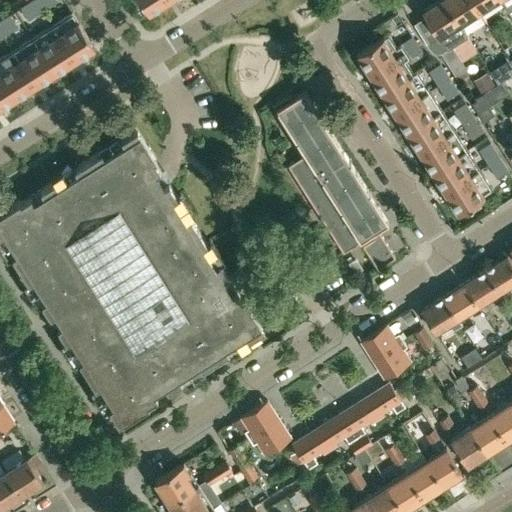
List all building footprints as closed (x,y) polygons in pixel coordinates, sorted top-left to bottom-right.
[(36,0),(31,0),(28,2),(36,14),(43,10),(36,0)] [(45,0),(36,0),(43,10),(49,6),(45,0)] [(140,0),(148,12),(166,0),(140,0)] [(466,67),(451,44),(465,35),(463,32),(443,0),(439,0),(423,11),(446,47),(439,51),(454,75),(466,67)] [(471,0),(443,0),(463,32),(478,23),(472,14),(478,10),(471,0)] [(471,0),(478,10),(493,0),(471,0)] [(511,0),(500,0),(507,12),(511,8),(511,0)] [(28,19),(36,14),(28,2),(21,7),(28,19)] [(60,20),(52,25),(74,59),(94,46),(78,21),(72,12),(60,20)] [(10,14),(3,18),(11,31),(18,26),(10,14)] [(3,18),(0,19),(0,30),(3,35),(11,31),(3,18)] [(479,26),(486,37),(494,32),(486,21),(479,26)] [(52,25),(32,37),(38,46),(54,72),(74,59),(52,25)] [(405,50),(418,42),(413,35),(401,43),(405,50)] [(357,52),(370,72),(395,56),(382,36),(357,52)] [(32,37),(13,50),(35,84),(54,72),(38,46),(32,37)] [(418,42),(405,50),(410,58),(422,50),(418,42)] [(13,50),(0,57),(0,73),(15,97),(35,84),(13,50)] [(407,76),(395,56),(370,72),(382,92),(407,76)] [(434,80),(447,72),(441,63),(428,71),(434,80)] [(466,67),(454,75),(458,80),(469,73),(466,67)] [(487,70),(473,79),(481,92),(495,83),(487,70)] [(440,90),(453,82),(447,72),(434,80),(440,90)] [(0,106),(15,97),(0,73),(0,106)] [(415,88),(407,76),(382,92),(395,112),(429,90),(424,82),(415,88)] [(453,82),(440,90),(446,99),(459,92),(453,82)] [(389,221),(305,90),(294,97),(291,92),(273,103),(305,154),(288,164),(343,251),(360,240),(377,266),(395,255),(378,228),(389,221)] [(434,97),(429,90),(395,112),(408,132),(433,116),(425,103),(434,97)] [(497,118),(486,100),(474,107),(486,125),(497,118)] [(459,120),(471,112),(465,102),(454,110),(459,120)] [(471,112),(459,120),(465,129),(477,121),(471,112)] [(440,128),(433,116),(408,132),(420,152),(455,130),(450,122),(440,128)] [(477,121),(465,129),(471,139),(484,131),(477,121)] [(7,207),(0,211),(0,233),(3,232),(16,252),(11,254),(28,281),(33,278),(45,298),(41,301),(50,314),(57,327),(66,340),(70,337),(83,357),(79,360),(96,387),(100,384),(113,404),(108,407),(117,420),(118,423),(137,411),(150,403),(148,400),(181,379),(178,375),(198,362),(201,366),(227,349),(225,345),(244,332),(247,337),(261,328),(263,327),(252,308),(243,295),(241,297),(236,290),(227,276),(219,262),(214,265),(205,250),(202,245),(206,242),(189,216),(185,218),(172,199),(176,196),(171,188),(158,166),(154,161),(157,159),(149,147),(137,128),(134,130),(121,138),(124,143),(104,155),(101,151),(74,168),(77,172),(57,185),(55,180),(21,201),(20,199),(7,207)] [(420,152),(433,172),(458,156),(450,143),(459,137),(455,130),(420,152)] [(465,167),(458,156),(433,172),(446,192),(480,170),(475,161),(465,167)] [(484,176),(480,170),(446,192),(458,211),(483,195),(475,182),(484,176)] [(511,282),(511,260),(507,254),(485,268),(504,298),(505,297),(511,292),(511,290),(508,285),(511,282)] [(478,304),(489,297),(494,303),(496,303),(499,305),(506,301),(505,297),(504,298),(485,268),(464,281),(478,304)] [(464,281),(442,295),(461,324),(465,330),(469,327),(466,322),(471,319),(466,312),(478,304),(464,281)] [(420,309),(434,331),(448,323),(452,330),(461,324),(442,295),(420,309)] [(400,314),(406,322),(414,317),(409,309),(400,314)] [(361,339),(373,358),(402,339),(398,333),(394,336),(386,323),(361,339)] [(414,332),(418,340),(428,333),(423,325),(414,332)] [(423,347),(433,341),(428,333),(418,340),(423,347)] [(373,358),(385,376),(410,360),(402,348),(406,345),(402,339),(373,358)] [(463,369),(474,360),(466,349),(454,358),(463,369)] [(454,379),(461,390),(469,386),(462,374),(454,379)] [(405,405),(400,398),(394,388),(390,381),(365,397),(378,417),(384,412),(382,409),(391,403),(396,411),(405,405)] [(402,383),(394,388),(400,398),(408,392),(402,383)] [(445,388),(452,400),(460,395),(453,383),(445,388)] [(477,384),(467,390),(473,398),(482,391),(477,384)] [(487,399),(482,391),(473,398),(478,407),(487,399)] [(365,397),(341,412),(356,436),(365,431),(360,423),(369,418),(371,421),(378,417),(365,397)] [(245,430),(249,437),(278,418),(266,400),(241,416),(249,428),(245,430)] [(511,405),(509,400),(489,413),(506,439),(511,435),(511,405)] [(0,426),(13,418),(3,401),(0,402),(0,426)] [(334,440),(343,434),(348,441),(356,436),(341,412),(317,427),(330,447),(336,443),(334,440)] [(489,413),(470,425),(487,451),(506,439),(489,413)] [(447,414),(438,420),(444,429),(453,423),(447,414)] [(265,452),(290,436),(278,418),(249,437),(253,443),(257,440),(265,452)] [(449,438),(466,464),(487,451),(470,425),(449,438)] [(292,443),(297,450),(303,459),(308,467),(317,461),(312,454),(321,448),(323,452),(330,447),(317,427),(292,443)] [(431,441),(437,451),(425,459),(441,484),(462,471),(434,427),(424,433),(430,442),(431,441)] [(372,443),(369,438),(366,433),(358,438),(364,448),(372,443)] [(350,443),(357,453),(364,448),(358,438),(350,443)] [(385,447),(390,456),(400,449),(394,441),(385,447)] [(228,449),(232,456),(233,457),(243,451),(238,443),(228,449)] [(405,458),(400,449),(390,456),(395,464),(405,458)] [(295,465),(303,459),(297,450),(289,454),(295,465)] [(233,457),(243,473),(248,481),(258,475),(243,451),(233,457)] [(35,452),(34,452),(5,471),(20,494),(42,480),(35,468),(41,463),(35,452)] [(422,496),(441,484),(425,459),(406,471),(422,496)] [(232,469),(225,460),(214,467),(220,477),(232,469)] [(183,462),(155,480),(170,503),(199,484),(191,472),(190,472),(183,462)] [(361,474),(355,466),(346,472),(351,480),(361,474)] [(209,484),(220,477),(214,467),(203,475),(209,484)] [(5,471),(0,474),(0,507),(20,494),(5,471)] [(403,508),(422,496),(406,471),(387,483),(403,508)] [(366,482),(361,474),(351,480),(356,489),(366,482)] [(377,511),(397,511),(403,508),(387,483),(367,496),(377,511)] [(203,511),(213,506),(199,484),(170,503),(175,511),(203,511)] [(288,497),(293,504),(301,499),(295,491),(288,497)] [(311,505),(322,499),(316,491),(306,497),(311,505)] [(350,511),(377,511),(367,496),(348,508),(350,511)] [(322,499),(311,505),(315,511),(318,511),(322,510),(327,507),(322,499)]
